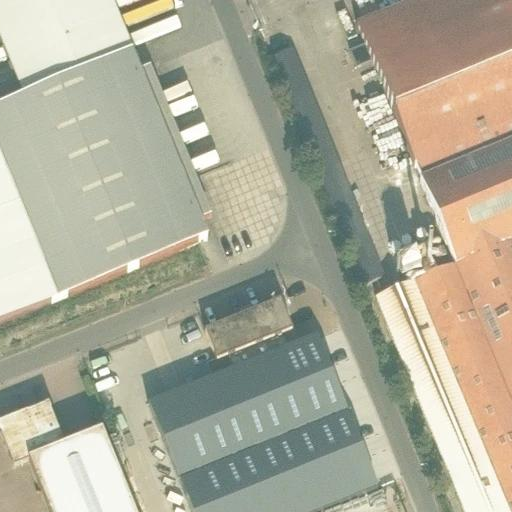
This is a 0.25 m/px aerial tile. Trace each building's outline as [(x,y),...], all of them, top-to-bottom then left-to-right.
[(108,0),(0,0),(0,42),(24,101),(132,57),(108,0)] [(511,511),(511,0),(419,0),(420,1),(413,4),(411,0),(408,0),(397,4),(399,10),(380,18),(375,7),(357,14),(362,25),(356,28),(364,47),(349,53),(356,70),(371,64),(455,268),(375,301),(462,511),(511,511)] [(361,291),(362,291),(386,281),(292,51),(268,61),(361,291)] [(207,241),(199,223),(132,57),(24,101),(0,110),(0,157),(59,301),(207,241)] [(0,325),(59,301),(0,157),(0,325)] [(232,375),(149,408),(191,511),(323,511),(376,491),(316,341),(288,352),(282,337),(292,333),(280,304),(205,334),(217,364),(226,360),(232,375)] [(65,448),(48,406),(0,425),(0,436),(14,470),(28,464),(48,511),(133,511),(102,433),(65,448)]
